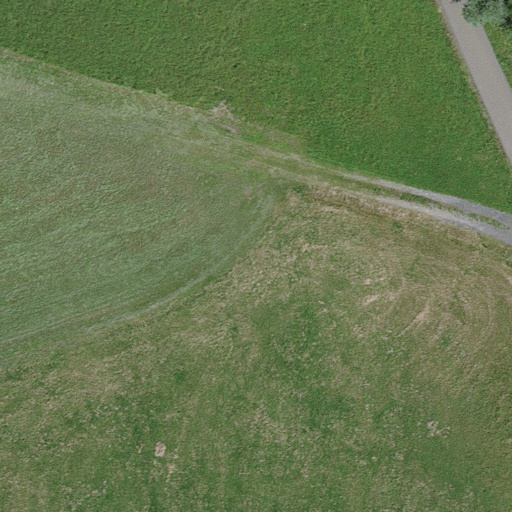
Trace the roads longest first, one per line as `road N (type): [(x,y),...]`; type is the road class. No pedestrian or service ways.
road 1 (track): [(0,95),(511,219)]
road 2 (track): [(511,110),(456,0)]
